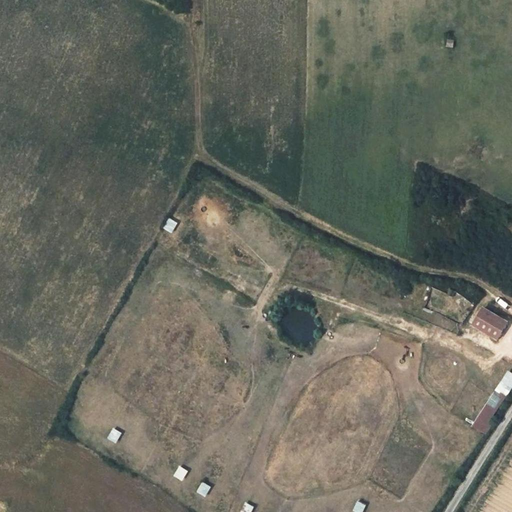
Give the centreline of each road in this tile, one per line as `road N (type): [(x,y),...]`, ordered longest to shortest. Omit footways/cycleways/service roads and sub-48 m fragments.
road 1 (track): [(511,306),(467,276),(367,247),(308,219),(195,150),(197,0)]
road 2 (unclassified): [(448,511),(511,410)]
